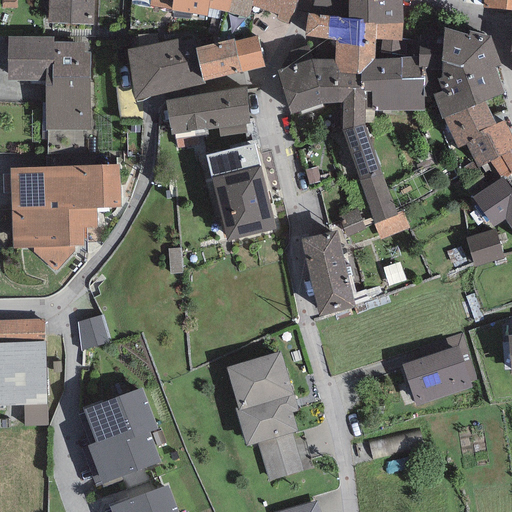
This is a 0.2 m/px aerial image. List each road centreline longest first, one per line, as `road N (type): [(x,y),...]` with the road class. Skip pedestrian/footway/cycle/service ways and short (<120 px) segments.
road 1 (residential): [(263,82),(306,323),(343,442),(351,511)]
road 2 (residential): [(0,309),(55,303),(104,253),(143,180),(156,103),(263,82)]
